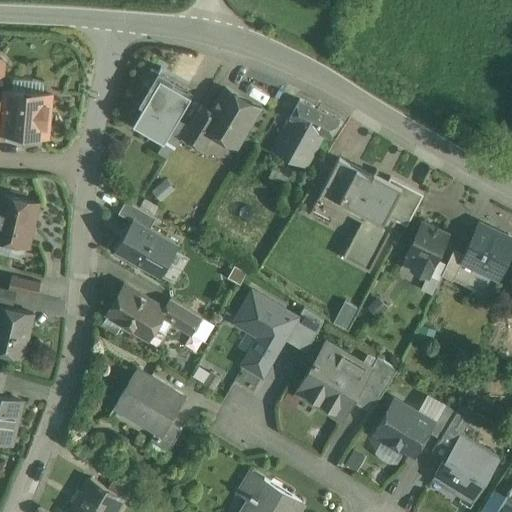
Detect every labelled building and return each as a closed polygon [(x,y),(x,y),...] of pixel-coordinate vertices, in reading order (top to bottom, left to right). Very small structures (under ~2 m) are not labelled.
[(161,77),(135,122),(151,132),(165,140),(166,139),(178,118),(191,94),(161,77)] [(260,108),(226,88),(212,111),(203,125),(213,131),(237,146),(260,108)] [(51,94),(6,90),(5,101),(3,125),(2,132),(9,132),(9,134),(20,136),(29,137),(40,136),(41,135),(47,136),(51,94)] [(340,119),(300,99),(272,151),(306,167),(324,134),(331,137),(340,119)] [(189,125),(182,135),(204,148),(213,131),(203,125),(212,111),(201,104),(189,125)] [(178,118),(166,139),(176,145),(182,135),(189,125),(178,118)] [(165,140),(151,132),(148,137),(153,140),(148,147),(168,159),(176,145),(166,139),(165,140)] [(340,157),(320,197),(364,218),(346,254),(372,267),(397,218),(406,222),(421,192),(401,182),(400,184),(376,172),(374,174),(340,157)] [(38,202),(4,194),(0,211),(0,239),(28,246),(38,202)] [(156,217),(126,199),(118,212),(132,220),(134,218),(150,227),(156,217)] [(150,227),(134,218),(132,220),(116,250),(160,276),(179,244),(150,227)] [(448,232),(423,221),(408,252),(418,256),(413,267),(428,274),(429,274),(436,258),(448,232)] [(511,248),(511,237),(479,222),(465,252),(462,260),(499,278),(511,248)] [(455,247),(442,274),(453,280),(462,260),(465,252),(455,247)] [(436,258),(429,274),(428,274),(421,288),(432,293),(446,263),(436,258)] [(499,278),(462,260),(453,280),(490,297),(499,278)] [(41,282),(12,275),(9,289),(17,291),(38,295),(41,282)] [(165,308),(125,284),(108,313),(122,321),(122,324),(131,329),(135,328),(136,332),(155,343),(160,342),(172,322),(162,316),(166,309),(165,308)] [(9,289),(0,286),(0,300),(14,304),(17,291),(9,289)] [(297,317),(252,290),(232,323),(256,337),(239,366),(261,379),(297,317)] [(343,297),(334,321),(349,326),(357,302),(343,297)] [(201,316),(171,298),(165,308),(166,309),(162,316),(172,322),(191,333),(193,330),(201,316)] [(33,313),(0,305),(0,350),(23,357),(33,313)] [(215,324),(201,316),(193,330),(206,339),(215,324)] [(370,370),(324,344),(298,388),(343,415),(362,384),(370,370)] [(378,356),(370,370),(362,384),(381,395),(398,368),(378,356)] [(185,397),(137,368),(116,403),(158,428),(164,432),(170,422),(185,397)] [(0,394),(0,439),(12,443),(22,401),(0,394)] [(432,420),(395,398),(376,431),(387,438),(386,440),(402,449),(403,447),(414,453),(427,431),(433,420),(432,420)] [(457,411),(442,403),(432,420),(433,420),(427,431),(440,438),(444,431),(457,411)] [(470,419),(457,411),(444,431),(456,439),(459,434),(460,434),(470,419)] [(164,432),(158,428),(150,441),(168,452),(182,429),(170,422),(164,432)] [(456,439),(444,431),(440,438),(432,451),(444,458),(456,439)] [(444,458),(434,475),(474,499),(499,458),(460,434),(459,434),(456,439),(444,458)] [(295,511),(302,501),(251,470),(240,488),(253,495),(242,511),(295,511)] [(137,488),(115,475),(108,487),(124,497),(130,500),(137,488)] [(108,487),(91,477),(69,511),(115,511),(124,497),(108,487)] [(511,511),(511,485),(506,496),(496,511),(511,511)] [(495,489),(480,511),(496,511),(506,496),(495,489)]
